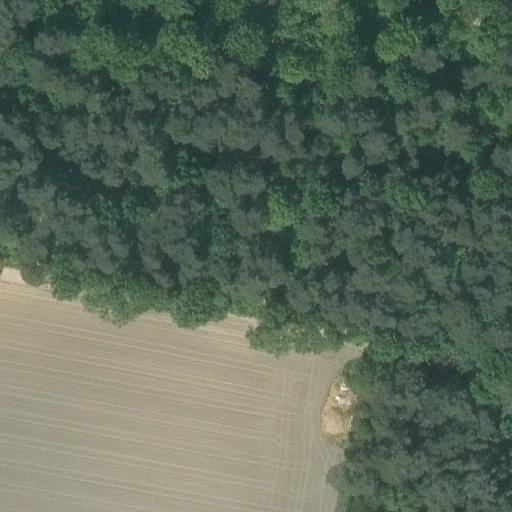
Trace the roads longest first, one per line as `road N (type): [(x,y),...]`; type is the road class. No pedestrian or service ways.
road 1 (track): [(0,270),(511,372)]
road 2 (track): [(194,67),(511,87)]
road 3 (track): [(446,358),(420,511)]
